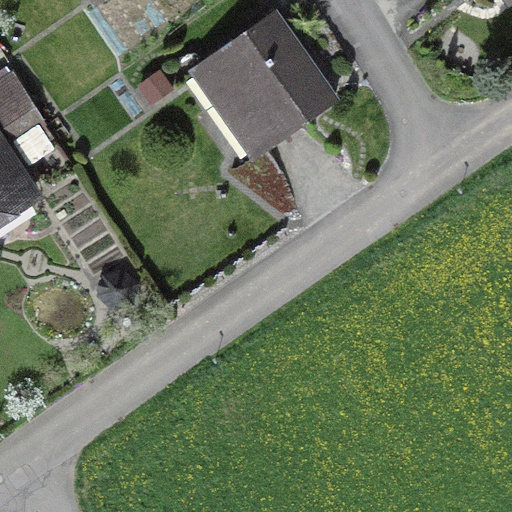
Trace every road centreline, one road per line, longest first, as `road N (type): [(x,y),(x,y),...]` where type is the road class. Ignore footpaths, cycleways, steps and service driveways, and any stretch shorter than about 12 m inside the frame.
road 1 (residential): [(29,452),(446,155)]
road 2 (residential): [(446,155),(345,0)]
